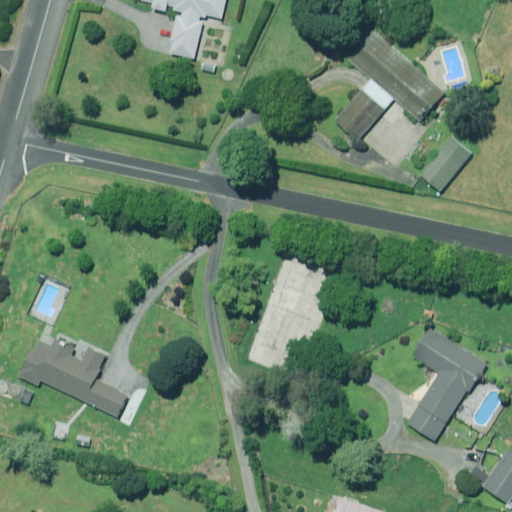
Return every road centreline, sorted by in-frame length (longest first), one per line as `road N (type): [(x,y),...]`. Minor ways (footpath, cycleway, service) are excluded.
road 1 (residential): [(9,140),(511,246)]
road 2 (residential): [(9,140),(48,0)]
